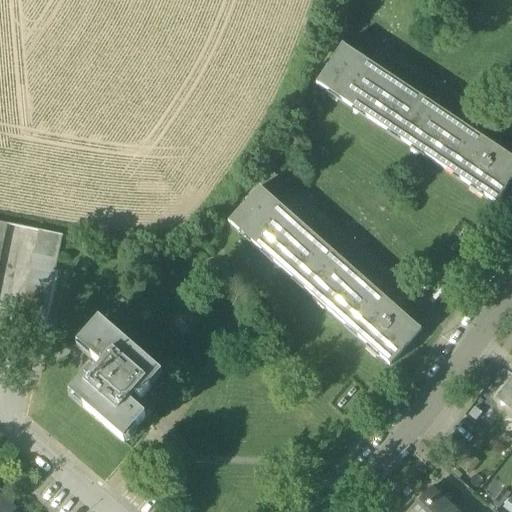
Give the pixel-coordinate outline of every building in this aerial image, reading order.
[(316,85),(495,204),(511,178),(511,160),(342,47),(316,85)] [(229,223),(389,366),(419,332),(259,190),(229,223)] [(59,250),(61,238),(38,233),(36,245),(59,250)] [(56,262),(59,250),(36,245),(33,257),(56,262)] [(54,273),(56,262),(33,257),(31,269),(54,273)] [(51,285),(54,273),(31,269),(28,280),(51,285)] [(49,297),(51,285),(28,280),(26,292),(49,297)] [(46,309),(49,297),(26,292),(23,304),(46,309)] [(44,321),(46,309),(23,304),(21,316),(44,321)] [(41,333),(44,321),(21,316),(18,328),(41,333)] [(70,397),(123,444),(145,420),(128,405),(134,398),(140,402),(161,378),(99,324),(78,348),(102,370),(95,377),(91,373),(70,397)] [(511,412),(511,376),(494,399),(496,401),(497,401),(500,403),(500,408),(505,407),(508,410),(511,412)] [(466,452),(455,464),(468,477),(480,465),(466,452)] [(446,511),(450,509),(430,490),(409,511),(446,511)] [(0,511),(16,511),(4,502),(0,498),(0,511)] [(511,511),(511,499),(511,498),(502,509),(506,511),(511,511)]
